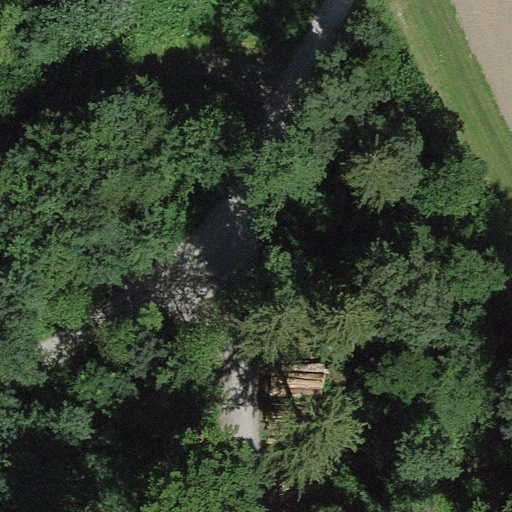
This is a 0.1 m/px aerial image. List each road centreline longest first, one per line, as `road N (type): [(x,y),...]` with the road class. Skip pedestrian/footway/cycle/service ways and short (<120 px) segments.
road 1 (track): [(251,202),(209,250),(0,393)]
road 2 (track): [(296,64),(178,65),(0,148)]
road 3 (track): [(295,511),(251,202)]
road 4 (track): [(320,0),(251,202)]
